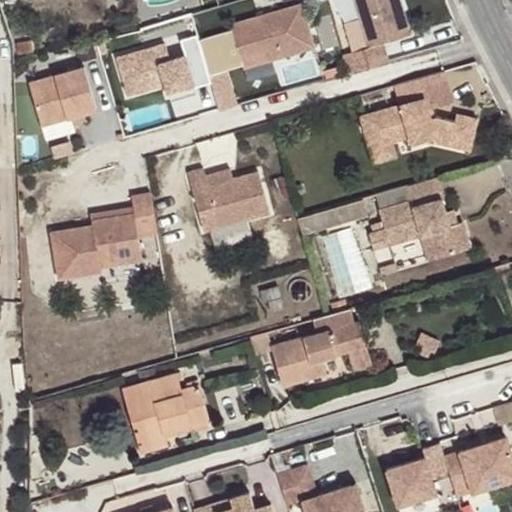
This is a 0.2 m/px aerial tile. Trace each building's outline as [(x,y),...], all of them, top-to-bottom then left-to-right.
[(348,70),(387,59),(382,40),(409,33),(399,0),(353,0),(358,15),(366,44),(350,49),(342,51),(348,70)] [(242,64),(314,45),(302,1),(229,20),(242,64)] [(350,49),(366,44),(358,15),(342,20),(350,49)] [(197,37),(196,31),(179,36),(184,52),(168,56),(164,39),(116,52),(126,89),(163,79),(165,87),(191,80),(187,67),(204,62),(197,37)] [(209,79),(211,89),(229,84),(215,32),(197,37),(204,62),(209,79)] [(187,67),(192,84),(209,79),(204,62),(187,67)] [(99,107),(86,64),(31,81),(44,124),(73,115),(99,107)] [(402,104),(361,116),(371,148),(393,142),(411,137),(412,143),(435,136),(437,142),(471,150),(478,119),(457,114),(456,120),(437,116),(432,118),(429,109),(454,101),(445,71),(396,85),(402,104)] [(191,80),(165,87),(168,97),(194,90),(192,84),(191,80)] [(397,156),(393,142),(371,148),(375,163),(397,156)] [(188,172),(204,231),(270,213),(258,171),(232,178),(208,185),(205,175),(203,168),(188,172)] [(205,175),(208,185),(232,178),(230,168),(205,175)] [(444,196),(438,176),(406,186),(410,198),(379,208),(385,227),(369,233),(374,248),(422,234),(429,258),(470,247),(462,221),(457,223),(450,224),(445,212),(441,197),(444,196)] [(95,220),(52,227),(60,275),(148,260),(144,234),(161,231),(154,187),(132,191),(134,202),(93,209),(95,220)] [(363,198),(297,218),(302,234),(368,215),(363,198)] [(453,209),(445,212),(450,224),(457,223),(453,209)] [(271,312),(284,309),(276,285),(260,290),(263,302),(268,301),(271,312)] [(267,332),(247,337),(253,356),(273,350),(283,384),(327,371),(323,356),(348,350),(354,368),(371,363),(358,318),(354,319),(350,308),(324,316),(312,319),(317,333),(271,346),(267,332)] [(138,443),(165,434),(164,431),(191,423),(191,426),(210,420),(198,383),(182,388),(177,372),(123,387),(138,443)] [(511,419),(511,406),(511,402),(493,407),(498,424),(511,419)] [(168,443),(165,434),(138,443),(141,451),(168,443)] [(448,472),(452,485),(467,480),(471,492),(511,479),(511,459),(505,436),(443,456),(448,472)] [(443,456),(439,443),(422,449),(424,457),(385,469),(396,506),(435,493),(431,477),(448,472),(443,456)] [(301,500),(304,511),(363,511),(354,483),(316,496),(306,465),(276,474),(286,504),(301,500)] [(467,480),(452,485),(456,496),(471,492),(467,480)] [(213,503),(193,509),(193,511),(272,511),(270,504),(254,509),(248,492),(229,498),(232,506),(215,511),(213,503)] [(232,506),(229,498),(213,503),(215,511),(232,506)]
